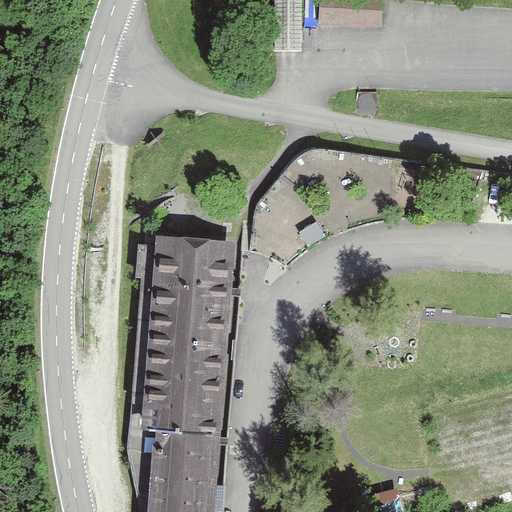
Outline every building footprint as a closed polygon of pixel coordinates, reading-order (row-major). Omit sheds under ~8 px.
[(276,0),(276,51),(300,51),(300,0),(276,0)] [(321,0),(321,22),(381,25),(382,0),(321,0)] [(142,247),(132,422),(219,438),(233,248),(157,240),(155,247),(142,247)] [(127,451),(139,505),(141,511),(151,511),(154,495),(157,451),(218,452),(219,438),(132,422),(127,451)] [(224,511),(226,491),(215,491),(218,452),(157,451),(154,495),(151,511),(224,511)] [(402,511),(397,491),(371,498),(374,511),(402,511)]
